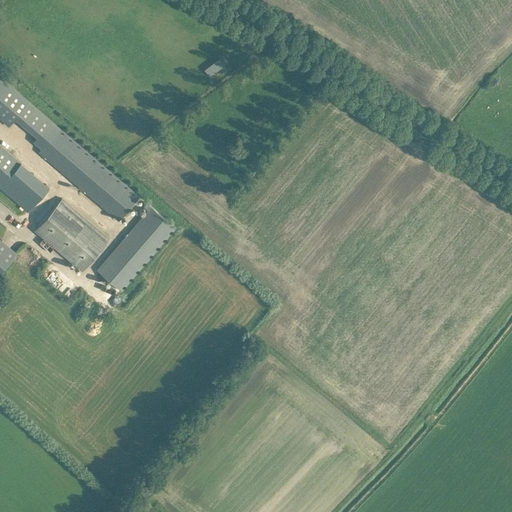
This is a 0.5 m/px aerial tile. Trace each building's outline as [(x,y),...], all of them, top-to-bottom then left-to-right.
[(211,75),(228,63),(223,55),(205,67),(211,75)] [(0,118),(8,125),(14,118),(28,101),(0,77),(0,118)] [(139,196),(59,128),(52,135),(48,131),(45,136),(40,132),(33,141),(41,148),(38,151),(118,220),(139,196)] [(0,144),(0,187),(28,211),(44,193),(15,168),(20,162),(14,157),(0,144)] [(81,270),(109,239),(61,198),(34,229),(81,270)] [(147,211),(96,270),(120,290),(175,227),(151,207),(146,202),(142,206),(147,211)] [(0,268),(16,250),(0,236),(0,268)] [(22,265),(46,287),(51,282),(57,287),(65,279),(35,251),(22,265)]
